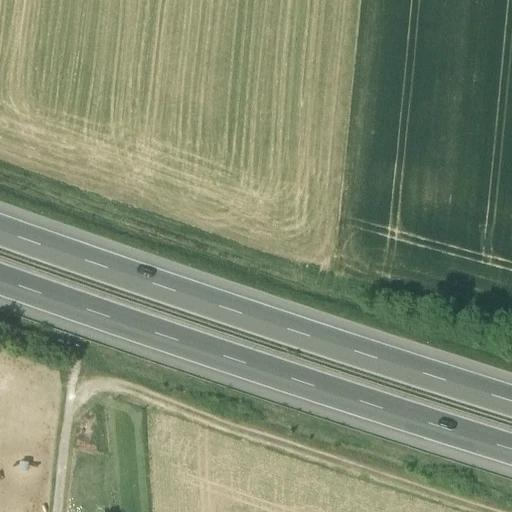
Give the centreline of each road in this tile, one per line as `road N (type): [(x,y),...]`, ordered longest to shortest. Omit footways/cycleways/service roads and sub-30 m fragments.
road 1 (track): [(56,511),(66,426),(82,395),(107,385),(491,511)]
road 2 (motorway): [(0,280),(511,452)]
road 3 (motorway): [(511,402),(0,230)]
